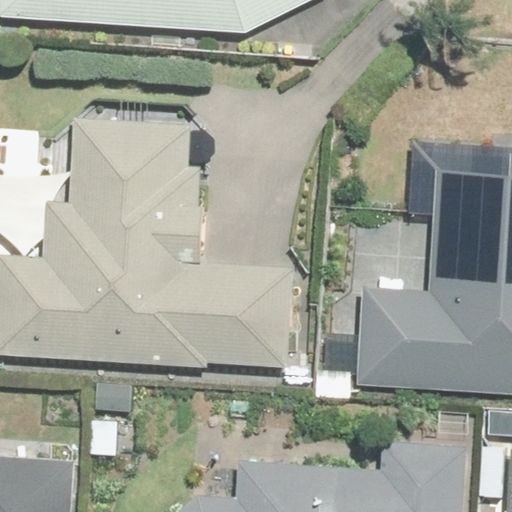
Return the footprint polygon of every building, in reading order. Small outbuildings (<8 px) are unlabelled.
[(288,14),(277,0),(0,0),(0,72),(154,79),(154,81),(159,80),(173,80),(174,76),(201,70),(288,14)] [(0,241),(0,404),(235,409),(237,298),(151,297),(153,245),(139,244),(141,162),(14,159),(12,241),(0,241)] [(511,169),(426,165),(419,290),(360,287),(355,393),(511,399),(511,169)] [(140,419),(96,418),(94,465),(138,467),(140,419)] [(462,511),(466,446),(382,441),(379,471),(236,461),(235,497),(197,496),(176,511),(462,511)] [(0,511),(71,511),(74,462),(0,457),(0,511)]
